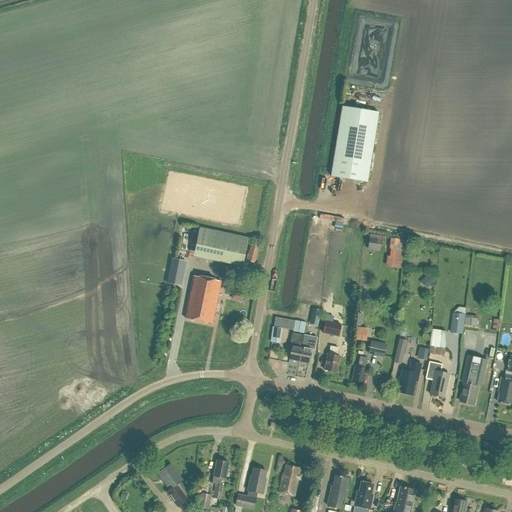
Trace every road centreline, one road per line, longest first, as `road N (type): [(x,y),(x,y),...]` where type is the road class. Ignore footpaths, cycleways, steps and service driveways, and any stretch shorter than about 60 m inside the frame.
road 1 (unclassified): [(247,378),(314,0)]
road 2 (unclassified): [(0,488),(155,386),(201,374),(247,378)]
road 3 (residential): [(511,494),(242,434)]
road 4 (unclassified): [(256,380),(511,437)]
road 5 (residential): [(242,434),(177,437),(63,511)]
